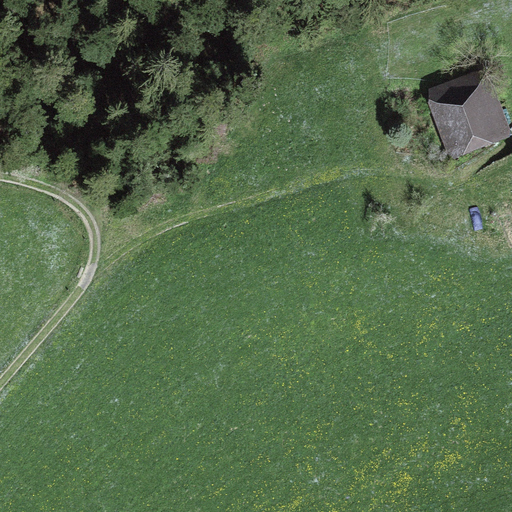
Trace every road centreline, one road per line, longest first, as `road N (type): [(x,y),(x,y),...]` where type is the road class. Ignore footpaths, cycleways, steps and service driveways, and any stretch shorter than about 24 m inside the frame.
road 1 (track): [(0,94),(88,176),(87,278),(228,198),(327,177),(449,183),(511,148)]
road 2 (track): [(0,378),(87,278)]
